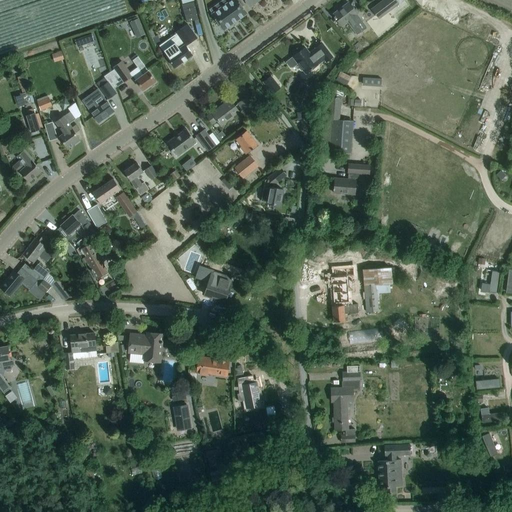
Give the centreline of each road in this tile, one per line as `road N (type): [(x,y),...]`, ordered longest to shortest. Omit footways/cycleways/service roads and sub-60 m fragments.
road 1 (unclassified): [(511,506),(378,507),(318,458),(256,343),(189,313),(94,307),(0,321)]
road 2 (track): [(237,59),(302,150),(294,282),(304,439)]
road 3 (tertiary): [(0,244),(50,192),(315,0)]
road 4 (unknown): [(511,206),(479,158),(368,109)]
